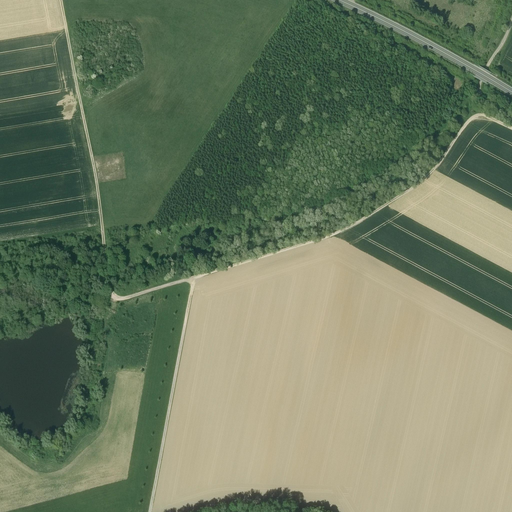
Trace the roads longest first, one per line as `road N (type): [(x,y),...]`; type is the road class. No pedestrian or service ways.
road 1 (track): [(511,127),(474,114),(425,177),(360,219),(121,297),(111,292),(61,0)]
road 2 (track): [(149,511),(194,277)]
road 3 (primary): [(348,4),(511,92)]
road 4 (track): [(511,18),(477,88),(511,117)]
